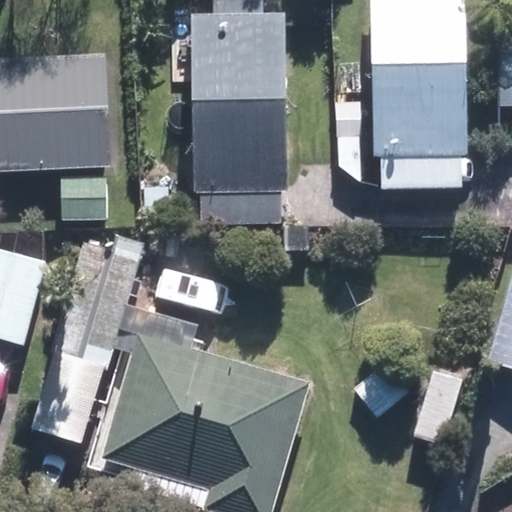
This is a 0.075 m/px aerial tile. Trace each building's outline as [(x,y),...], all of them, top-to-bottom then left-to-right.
[(478,0),(386,0),(396,59),(387,150),(396,150),(397,184),(470,182),(469,149),(478,149),(490,56),(478,0)] [(294,12),(207,13),(215,100),(209,187),(214,187),(215,217),(287,216),(287,186),(296,186),(306,96),(294,12)] [(0,168),(121,163),(116,58),(0,63),(0,168)] [(0,336),(33,344),(50,260),(0,249),(0,336)] [(511,358),(511,317),(501,356),(511,358)] [(91,441),(122,348),(72,331),(41,424),(91,441)] [(151,331),(115,455),(223,487),(219,502),(252,511),(280,511),(319,380),(151,331)] [(474,378),(441,367),(419,434),(451,444),(474,378)]
